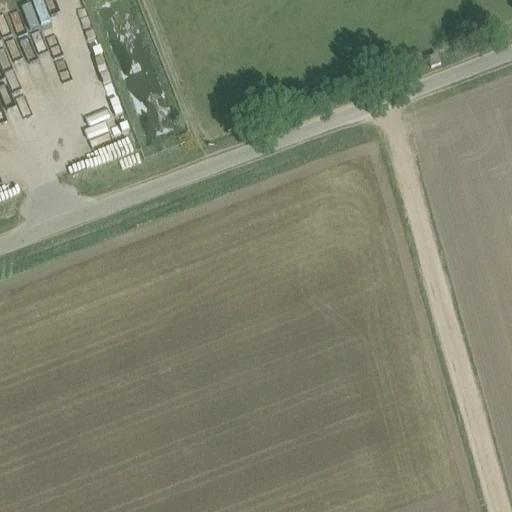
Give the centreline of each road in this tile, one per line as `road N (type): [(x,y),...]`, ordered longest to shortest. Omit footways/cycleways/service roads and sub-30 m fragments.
road 1 (track): [(499,511),(384,103)]
road 2 (unclassified): [(384,103),(0,246)]
road 3 (unclassified): [(384,103),(511,53)]
